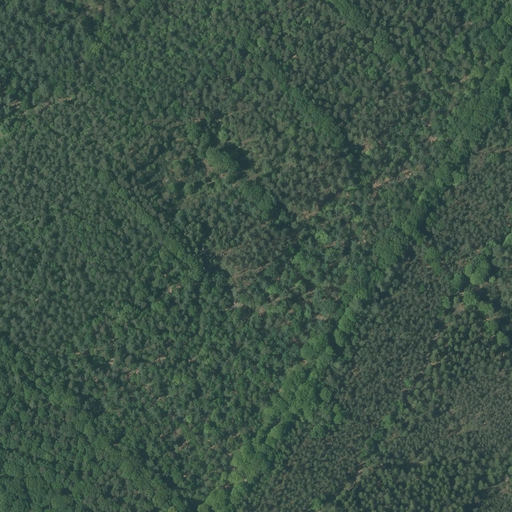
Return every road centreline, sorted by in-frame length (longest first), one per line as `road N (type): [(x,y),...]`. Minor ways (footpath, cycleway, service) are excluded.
road 1 (track): [(278,0),(0,270)]
road 2 (track): [(31,112),(305,379)]
road 3 (track): [(369,451),(419,367),(439,312),(510,223)]
road 4 (track): [(0,338),(174,511)]
road 5 (track): [(169,247),(39,376)]
road 6 (track): [(147,0),(31,112)]
